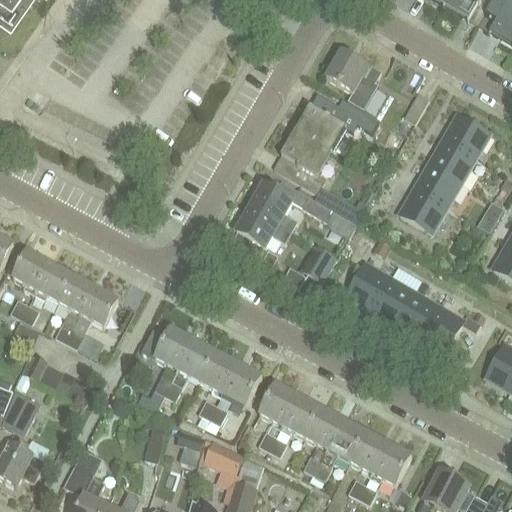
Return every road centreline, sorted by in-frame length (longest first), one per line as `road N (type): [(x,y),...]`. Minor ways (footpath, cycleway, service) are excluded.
road 1 (unclassified): [(511,453),(172,271)]
road 2 (residential): [(172,271),(332,0)]
road 3 (residential): [(172,271),(0,182)]
road 4 (residential): [(511,98),(346,0)]
